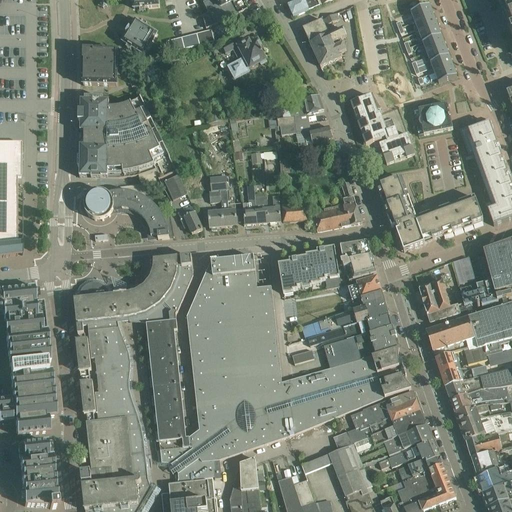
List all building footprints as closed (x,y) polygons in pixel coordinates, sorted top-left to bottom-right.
[(131,0),(131,1),(133,0),(134,10),(139,9),(147,8),(159,7),(158,0),(131,0)] [(209,14),(203,17),(206,30),(215,26),(239,15),(248,10),(242,0),(210,0),(203,3),(209,14)] [(323,5),(334,1),(333,0),(299,0),(288,5),(294,18),(309,11),(323,5)] [(511,0),(497,0),(505,18),(511,15),(511,0)] [(429,6),(411,13),(415,24),(433,17),(429,6)] [(312,49),(345,34),(343,30),(329,36),(325,27),(340,21),(337,15),(303,30),(312,49)] [(433,17),(415,24),(419,34),(437,27),(433,17)] [(129,34),(123,43),(127,45),(134,50),(144,56),(157,35),(147,29),(140,24),(136,22),(131,29),(130,28),(129,29),(127,32),(129,34)] [(437,27),(419,34),(423,44),(441,37),(437,27)] [(212,31),(197,35),(200,46),(215,42),(212,31)] [(312,49),(321,68),(341,59),(339,55),(346,51),(341,40),(347,38),(345,34),(312,49)] [(182,39),(185,50),(200,46),(197,35),(182,39)] [(441,37),(423,44),(426,54),(445,47),(441,37)] [(170,54),(185,50),(182,39),(175,40),(167,43),(170,54)] [(261,66),(267,63),(262,53),(263,53),(262,51),(263,51),(258,41),(251,45),(249,41),(238,47),(238,48),(236,49),(232,42),(222,48),(226,55),(233,51),(239,62),(227,68),(235,82),(251,74),(249,71),(261,65),(261,66)] [(445,47),(426,54),(430,64),(449,57),(445,47)] [(84,80),(83,86),(93,86),(108,87),(117,87),(118,68),(118,53),(115,53),(114,53),(114,55),(109,55),(109,53),(102,53),(101,53),(101,55),(96,54),(96,53),(95,53),(84,52),(84,63),(84,67),(86,67),(85,79),(84,79),(84,80)] [(449,57),(430,64),(434,74),(453,67),(449,57)] [(130,65),(124,68),(130,83),(136,80),(130,65)] [(453,67),(434,74),(438,85),(457,78),(453,67)] [(397,134),(396,130),(387,134),(387,133),(384,123),(380,114),(378,115),(372,97),(351,105),(354,113),(358,111),(362,124),(358,125),(361,133),(365,132),(367,137),(363,139),(366,147),(386,140),(387,143),(380,145),(387,166),(395,163),(394,159),(406,155),(407,159),(415,156),(408,136),(406,130),(397,134)] [(308,117),(324,112),(319,98),(304,102),(305,104),(289,107),(291,118),(285,119),(277,120),(277,122),(278,128),(280,128),(295,125),(295,119),(308,117)] [(81,127),(80,133),(85,133),(84,147),(80,147),(80,157),(78,157),(78,168),(80,168),(80,178),(91,178),(91,181),(101,181),(102,181),(102,179),(108,179),(108,175),(114,175),(121,174),(123,174),(123,175),(129,174),(131,174),(135,173),(138,172),(141,171),(145,170),(149,169),(151,168),(153,167),(155,166),(158,164),(163,161),(161,158),(167,155),(141,100),(131,104),(120,108),(109,109),(109,102),(103,102),(103,99),(93,99),(85,99),(85,102),(81,102),(81,113),(80,122),(81,122),(81,124),(81,127)] [(448,105),(419,110),(424,136),(453,131),(448,105)] [(392,120),(384,123),(387,133),(396,130),(392,120)] [(489,121),(460,131),(469,157),(477,154),(496,209),(488,212),(494,227),(511,220),(511,184),(510,179),(511,179),(509,174),(508,175),(505,165),(506,165),(504,160),(503,160),(500,151),(501,151),(499,146),(498,146),(498,145),(499,144),(497,139),(496,140),(493,131),(494,131),(492,125),(490,125),(489,121)] [(311,132),(311,130),(304,131),(296,131),(295,125),(280,128),(281,132),(281,137),(296,134),(296,136),(305,135),(306,139),(312,138),(313,145),(333,140),(329,129),(311,132)] [(0,258),(17,257),(17,243),(17,178),(21,178),(17,178),(17,152),(0,151),(0,258)] [(261,155),(252,155),(252,164),(261,164),(261,155)] [(280,162),(281,181),(291,180),(290,161),(280,162)] [(178,176),(165,183),(173,202),(187,196),(178,176)] [(227,178),(210,179),(211,193),(221,192),(222,204),(222,212),(224,229),(238,228),(236,211),(235,211),(235,205),(229,206),(228,205),(228,203),(230,202),(230,192),(228,192),(227,178)] [(402,179),(377,188),(392,228),(396,227),(398,232),(397,233),(404,253),(425,246),(424,244),(483,222),(475,199),(415,220),(414,219),(416,218),(402,179)] [(362,225),(356,204),(350,183),(342,186),(346,199),(344,200),(346,206),(321,212),(322,216),(314,218),(317,233),(321,233),(362,225)] [(255,196),(255,193),(254,189),(248,189),(248,194),(249,210),(244,210),(245,227),(257,226),(255,196)] [(170,239),(174,238),(170,214),(163,218),(160,213),(157,209),(155,208),(151,204),(148,202),(146,200),(145,199),(143,198),(141,197),(139,196),(136,195),(134,195),(132,194),(128,193),(126,193),(123,193),(121,193),(119,193),(116,193),(113,194),(109,195),(107,194),(106,193),(105,192),(103,192),(102,192),(100,191),(99,191),(98,192),(96,192),(95,192),(93,193),(92,193),(91,194),(91,195),(89,196),(88,197),(87,198),(86,199),(86,201),(85,202),(85,204),(85,206),(85,208),(85,210),(85,212),(86,213),(87,214),(88,216),(89,217),(90,218),(92,220),(93,220),(95,221),(97,221),(99,222),(101,222),(103,221),(104,221),(106,220),(108,219),(110,218),(111,216),(112,215),(113,213),(114,211),(115,211),(118,211),(122,210),(127,211),(130,212),(132,212),(135,214),(137,215),(140,217),(142,218),(144,220),(145,222),(147,224),(148,226),(149,228),(150,231),(151,234),(152,238),(158,237),(158,241),(170,240),(170,239)] [(211,205),(222,204),(221,192),(211,193),(210,193),(211,205)] [(267,195),(255,196),(257,226),(269,225),(268,210),(267,195)] [(281,223),(280,213),(279,197),(273,198),(274,210),(268,210),(269,225),(281,223)] [(301,207),(283,209),(283,224),(307,222),(306,211),(301,211),(301,207)] [(193,209),(178,215),(184,227),(188,226),(192,235),(192,236),(203,231),(202,229),(193,209)] [(222,212),(208,214),(210,230),(212,230),(212,232),(217,231),(217,229),(224,229),(222,212)] [(511,242),(484,252),(492,282),(477,286),(479,290),(461,295),(465,308),(481,304),(482,308),(483,308),(483,307),(498,304),(499,303),(498,302),(511,298),(511,294),(511,293),(511,242)] [(372,260),(368,245),(366,244),(341,248),(341,249),(335,250),(338,267),(344,266),(344,268),(372,260)] [(338,267),(335,250),(335,249),(317,252),(318,255),(306,257),(307,259),(312,288),(312,286),(321,284),(321,283),(325,282),(327,291),(342,288),(338,267)] [(80,300),(75,301),(79,343),(86,342),(85,336),(84,336),(84,327),(88,327),(118,324),(124,323),(130,322),(130,323),(147,325),(147,326),(177,323),(176,317),(193,277),(191,258),(154,262),(154,272),(153,274),(152,276),(152,278),(151,280),(150,281),(149,283),(147,285),(145,287),(143,289),(140,291),(139,292),(137,293),(135,293),(133,294),(131,295),(129,295),(128,295),(127,295),(126,295),(121,296),(114,296),(114,297),(110,297),(108,292),(104,287),(99,284),(93,284),(87,286),(83,290),(80,295),(80,300)] [(271,289),(258,290),(254,258),(212,263),(206,275),(210,277),(208,282),(204,280),(187,319),(200,432),(190,440),(191,449),(161,453),(162,464),(167,465),(172,467),(174,465),(175,466),(174,467),(173,469),(173,472),(176,474),(177,474),(179,473),(180,474),(178,475),(178,485),(213,481),(213,479),(215,481),(214,471),(221,470),(220,462),(296,436),(356,411),(365,407),(374,404),(396,396),(412,391),(411,390),(409,387),(406,384),(402,376),(399,368),(400,368),(399,363),(399,357),(400,352),(399,350),(384,354),(380,356),(366,360),(361,362),(331,370),(282,384),(272,289),(271,289),(269,264),(268,264),(271,289)] [(303,290),(312,288),(307,259),(290,262),(290,264),(279,266),(283,292),(292,290),(293,292),(298,291),(298,289),(302,288),(303,290)] [(372,260),(344,268),(345,270),(346,270),(350,283),(377,276),(372,260)] [(355,288),(349,289),(353,302),(382,293),(378,278),(357,284),(358,285),(355,286),(354,286),(355,288)] [(428,317),(450,309),(442,282),(420,290),(428,317)] [(479,290),(477,286),(477,285),(460,290),(461,295),(479,290)] [(34,287),(0,291),(0,463),(20,462),(25,507),(50,509),(50,510),(58,509),(49,419),(57,418),(44,301),(36,302),(34,287)] [(363,311),(386,304),(382,293),(353,302),(350,303),(353,312),(362,309),(363,311)] [(389,318),(386,306),(386,304),(363,311),(362,309),(353,312),(335,318),(319,323),(302,329),(306,341),(332,334),(344,329),(374,320),(375,323),(389,318)] [(511,343),(511,304),(502,308),(508,329),(511,343)] [(459,312),(463,311),(462,306),(450,309),(428,317),(431,324),(460,316),(459,312)] [(511,350),(511,343),(508,329),(502,308),(485,313),(497,354),(511,350)] [(491,356),(497,354),(485,313),(468,319),(469,319),(482,362),(492,360),(491,356)] [(371,335),(393,329),(389,318),(375,323),(374,320),(344,329),(332,334),(306,341),(298,344),(299,349),(310,346),(310,348),(317,346),(325,343),(325,344),(330,342),(331,346),(371,334),(371,335)] [(468,366),(482,362),(469,319),(446,326),(455,354),(465,351),(468,366)] [(187,440),(176,344),(175,333),(178,332),(177,323),(147,326),(161,453),(191,449),(190,440),(187,440)] [(95,360),(129,356),(129,355),(126,347),(122,338),(119,329),(118,324),(88,327),(92,360),(95,360)] [(437,360),(455,354),(446,326),(427,332),(435,354),(437,360)] [(86,342),(79,343),(77,343),(78,357),(91,356),(88,327),(84,327),(84,336),(85,336),(86,342)] [(331,346),(324,348),(331,370),(366,360),(380,356),(384,354),(399,350),(393,329),(371,335),(371,334),(331,346)] [(292,357),(295,366),(314,360),(312,352),(292,357)] [(446,389),(463,382),(455,354),(437,360),(436,360),(446,389)] [(91,356),(78,357),(80,374),(81,374),(82,385),(81,385),(83,401),(96,399),(95,395),(99,394),(98,382),(95,360),(92,360),(91,356)] [(98,382),(130,378),(130,373),(131,364),(129,356),(95,360),(98,382)] [(486,367),(472,371),(474,380),(488,376),(486,367)] [(491,376),(480,379),(483,391),(499,391),(509,389),(511,387),(511,370),(504,373),(496,375),(491,376)] [(132,401),(130,395),(130,391),(129,383),(130,378),(98,382),(99,394),(95,395),(96,399),(97,414),(136,411),(132,401)] [(451,402),(468,396),(468,395),(463,382),(446,389),(451,402)] [(468,396),(451,402),(455,415),(478,407),(488,406),(510,404),(511,404),(511,387),(509,389),(499,391),(483,391),(478,392),(468,395),(468,396)] [(427,427),(414,394),(399,399),(390,402),(390,401),(363,412),(364,413),(351,418),(356,430),(334,439),(338,452),(354,445),(358,455),(384,444),(392,441),(427,427)] [(83,401),(85,416),(87,416),(94,415),(95,423),(98,422),(97,414),(96,399),(83,401)] [(478,407),(455,415),(466,444),(467,443),(478,439),(485,437),(511,431),(511,415),(511,414),(499,416),(491,418),(479,420),(478,415),(489,413),(488,406),(478,407)] [(89,445),(143,439),(142,430),(138,418),(136,411),(97,414),(98,422),(95,423),(94,415),(87,416),(88,424),(87,424),(89,445)] [(433,443),(427,428),(427,427),(392,441),(384,444),(389,457),(412,448),(413,450),(433,443)] [(478,439),(467,443),(471,458),(471,460),(502,451),(499,436),(478,441),(478,439)] [(92,473),(147,467),(144,442),(143,439),(89,445),(92,473)] [(439,458),(437,453),(436,451),(435,449),(434,447),(434,445),(433,443),(413,450),(405,453),(405,454),(392,459),(379,464),(382,471),(391,467),(392,470),(409,463),(409,461),(419,457),(420,459),(422,458),(423,462),(426,461),(426,464),(439,458)] [(363,468),(358,455),(354,445),(338,452),(339,452),(329,456),(333,465),(339,481),(337,481),(341,492),(344,493),(351,511),(383,511),(380,505),(375,492),(370,481),(364,469),(363,468)] [(511,448),(511,449),(502,451),(471,460),(478,479),(499,472),(501,471),(504,470),(511,468),(511,448)] [(443,466),(439,458),(426,464),(426,461),(423,462),(399,471),(403,482),(407,480),(407,481),(420,476),(420,475),(443,466)] [(241,472),(239,472),(230,502),(231,511),(261,511),(256,461),(241,466),(241,472)] [(443,466),(420,475),(424,484),(413,488),(405,491),(398,494),(405,511),(425,511),(457,500),(456,499),(443,466)] [(138,511),(152,489),(150,486),(148,481),(147,467),(92,473),(81,475),(85,511),(138,511)] [(370,481),(372,480),(374,479),(369,467),(364,469),(370,481)] [(499,472),(478,479),(484,496),(495,492),(504,488),(508,487),(509,487),(510,486),(511,486),(511,477),(507,479),(504,470),(501,471),(499,472)] [(301,511),(297,485),(294,486),(292,479),(283,481),(281,475),(277,477),(286,511),(301,511)] [(405,491),(413,488),(424,484),(420,475),(420,476),(407,481),(403,483),(405,491)] [(297,477),(292,479),(294,486),(297,485),(300,484),(297,477)] [(171,503),(215,498),(213,481),(178,485),(169,486),(171,503)] [(315,503),(308,486),(307,482),(300,484),(297,485),(301,511),(332,511),(330,502),(316,505),(315,503)] [(495,492),(484,496),(488,508),(489,511),(511,511),(511,486),(510,487),(504,488),(495,492)] [(171,511),(216,511),(215,498),(171,503),(171,511)] [(397,511),(395,507),(392,500),(380,505),(383,511),(397,511)]
